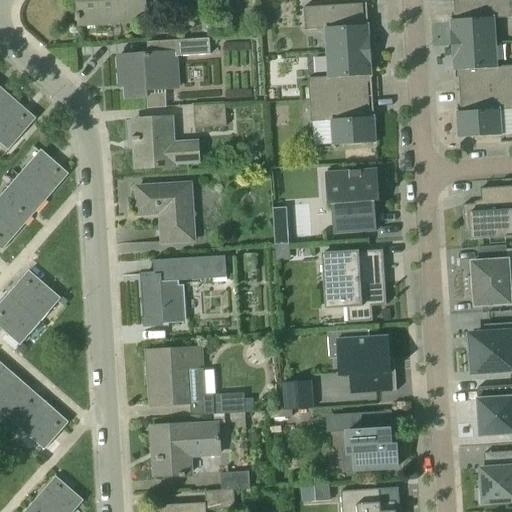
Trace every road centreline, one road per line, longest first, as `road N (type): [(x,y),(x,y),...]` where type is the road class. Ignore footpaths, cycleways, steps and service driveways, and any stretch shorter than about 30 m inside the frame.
road 1 (residential): [(104,414),(85,142),(65,102),(0,42)]
road 2 (residential): [(425,174),(444,511)]
road 3 (residential): [(425,174),(409,0)]
